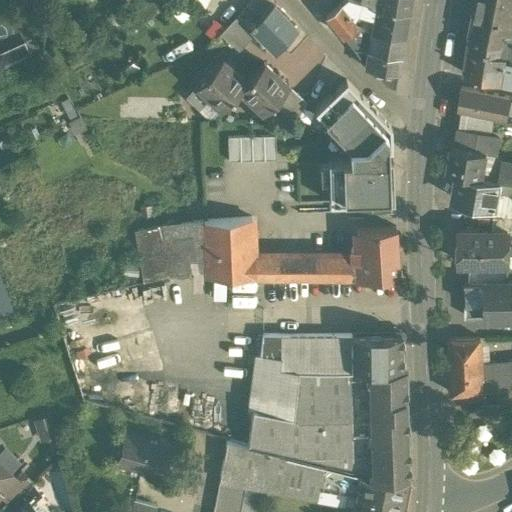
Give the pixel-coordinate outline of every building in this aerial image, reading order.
[(222,27),(240,9),(231,0),(230,0),(213,18),(222,27)] [(341,0),(325,13),(342,34),(349,31),(353,26),(352,17),(341,0)] [(362,0),(361,0),(340,0),(341,0),(352,17),(358,6),(362,0)] [(367,2),(362,0),(358,6),(363,9),(367,2)] [(409,0),(378,0),(378,6),(407,11),(409,0)] [(511,0),(475,0),(475,4),(511,12),(511,0)] [(296,25),(272,1),(258,17),(251,25),(255,30),(274,49),(296,25)] [(511,12),(475,4),(469,33),(503,40),(500,53),(511,56),(511,12)] [(258,17),(244,5),(238,12),(251,25),(258,17)] [(378,6),(376,5),(374,24),(373,31),(404,36),(407,11),(378,6)] [(238,12),(220,32),(237,48),(255,30),(251,25),(238,12)] [(374,24),(367,22),(365,29),(373,31),(374,24)] [(358,27),(353,26),(349,31),(356,34),(358,27)] [(365,29),(358,27),(356,34),(355,39),(348,41),(354,48),(370,50),(373,31),(365,29)] [(404,36),(373,31),(370,50),(401,55),(404,36)] [(503,40),(469,33),(463,72),(489,76),(492,59),(503,61),(500,78),(511,80),(511,56),(500,53),(503,40)] [(401,55),(370,50),(368,66),(382,68),(398,70),(401,55)] [(245,80),(221,58),(186,95),(210,118),(239,87),(246,81),(245,80)] [(288,84),(263,61),(245,80),(246,81),(239,87),(264,110),(272,101),(288,84)] [(398,70),(382,68),(381,80),(396,88),(398,70)] [(347,80),(315,110),(349,146),(366,145),(389,124),(347,80)] [(306,101),(288,84),(272,101),(296,123),(306,101)] [(510,96),(461,86),(459,105),(505,116),(510,96)] [(80,110),(59,121),(68,140),(89,129),(80,110)] [(349,158),(327,158),(329,199),(393,197),(389,124),(366,145),(349,146),(349,158)] [(500,136),(459,129),(456,144),(487,149),(487,150),(497,152),(500,136)] [(228,159),(240,159),(239,136),(228,137),(228,159)] [(240,159),(252,159),(251,136),(239,136),(240,159)] [(252,159),(263,158),(263,136),(251,136),(252,159)] [(263,158),(275,158),(275,136),(263,136),(263,158)] [(456,144),(451,143),(447,169),(483,175),(487,150),(487,149),(456,144)] [(461,174),(456,173),(452,198),(488,204),(493,180),(493,179),(461,174)] [(152,205),(142,206),(143,215),(153,214),(152,205)] [(252,217),(205,219),(207,275),(253,275),(253,257),(253,255),(252,217)] [(141,275),(166,274),(164,224),(139,225),(141,275)] [(395,226),(356,228),(359,276),(398,274),(395,226)] [(508,227),(461,227),(462,261),(470,261),(508,261),(508,227)] [(352,255),(253,255),(253,257),(253,275),(353,276),(352,255)] [(508,261),(470,261),(470,279),(470,280),(485,280),(509,280),(508,261)] [(0,316),(13,314),(0,278),(0,316)] [(485,280),(470,280),(470,279),(467,279),(467,301),(485,301),(485,280)] [(511,279),(509,280),(485,280),(485,301),(485,313),(511,313),(511,279)] [(485,301),(467,301),(466,314),(485,313),(485,301)] [(282,334),(262,332),(261,351),(280,354),(282,334)] [(352,334),(282,333),(282,334),(280,354),(261,351),(260,351),(254,409),(255,447),(261,449),(262,449),(287,455),(324,463),(353,470),(353,469),(349,368),(351,368),(352,334)] [(401,334),(352,333),(352,334),(351,368),(349,368),(353,469),(355,470),(374,477),(408,476),(404,367),(403,367),(401,334)] [(481,337),(451,337),(452,392),(483,388),(482,362),(481,337)] [(511,359),(482,362),(483,388),(511,384),(511,359)] [(172,442),(124,429),(115,462),(163,475),(172,442)] [(255,447),(228,439),(221,474),(245,479),(279,486),(281,486),(287,455),(262,449),(261,449),(255,447)] [(324,463),(287,455),(281,486),(319,494),(320,487),(324,463)] [(0,492),(1,492),(17,476),(15,475),(0,459),(0,492)] [(374,477),(355,470),(353,470),(324,463),(320,487),(355,493),(351,511),(401,511),(408,476),(374,477)] [(17,476),(1,492),(10,500),(30,481),(32,480),(21,469),(15,475),(17,476)] [(238,511),(245,479),(221,474),(214,508),(235,511),(238,511)] [(10,500),(0,509),(0,511),(14,511),(29,499),(30,500),(39,490),(30,481),(10,500)] [(153,511),(156,503),(134,497),(129,511),(153,511)] [(30,500),(29,499),(14,511),(41,511),(34,505),(30,500)] [(47,511),(38,502),(34,505),(41,511),(47,511)]
